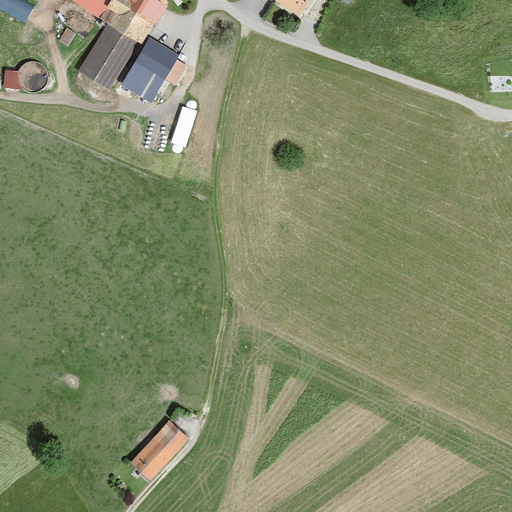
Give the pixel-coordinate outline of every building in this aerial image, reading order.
[(33,0),(0,0),(0,7),(27,20),(35,1),(33,0)] [(167,0),(72,0),(107,21),(78,70),(110,90),(140,41),(144,43),(120,83),(151,102),(166,77),(175,83),(187,65),(177,58),(178,55),(146,36),(167,0)] [(312,0),(274,0),(301,18),(312,0)] [(4,86),(18,87),(19,68),(5,68),(4,86)] [(182,103),(171,140),(187,145),(198,108),(182,103)] [(171,419),(132,460),(151,478),(190,437),(171,419)]
